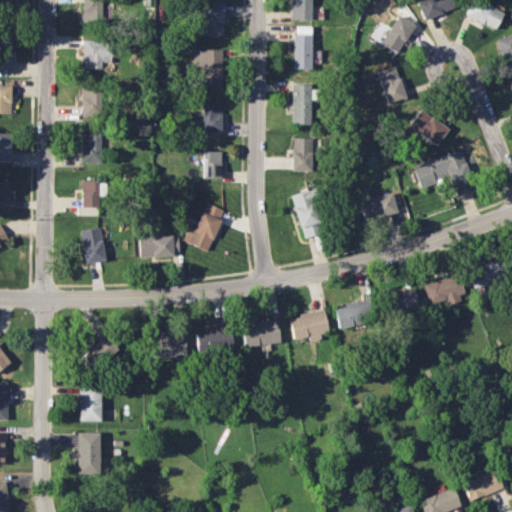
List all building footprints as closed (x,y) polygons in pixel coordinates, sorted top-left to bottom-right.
[(0,0),(0,13),(11,13),(10,0),(0,0)] [(100,21),(100,0),(81,0),(81,20),(100,21)] [(290,0),(290,19),(309,19),(309,0),(290,0)] [(453,8),(450,0),(415,0),(421,17),(453,8)] [(470,0),(464,15),(493,29),(502,12),(477,0),(470,0)] [(201,35),(221,36),(222,3),(202,2),(201,35)] [(413,24),(397,14),(380,42),(395,52),(413,24)] [(292,68),(309,69),(310,26),(293,26),(292,68)] [(511,71),(511,33),(494,39),(506,73),(511,71)] [(10,36),(0,36),(0,70),(11,70),(10,36)] [(80,68),(105,68),(106,40),(81,39),(80,68)] [(220,89),(221,49),(192,49),(192,66),(200,66),(200,88),(220,89)] [(402,99),(396,67),(377,70),(384,102),(402,99)] [(289,124),(309,124),(310,84),(290,83),(289,124)] [(0,112),(8,112),(9,85),(0,84),(0,112)] [(80,116),(100,115),(99,87),(79,88),(80,116)] [(220,104),(201,103),(201,131),(220,132),(220,104)] [(436,143),(446,126),(418,110),(408,127),(436,143)] [(0,160),(9,161),(9,132),(0,131),(0,160)] [(98,133),(79,134),(79,162),(99,162),(98,133)] [(290,170),(309,171),(309,138),(291,137),(290,170)] [(411,165),(418,187),(448,177),(453,194),(472,188),(459,149),(411,165)] [(202,151),(201,178),(218,178),(219,151),(202,151)] [(79,215),(97,214),(96,179),(78,180),(79,215)] [(0,208),(8,208),(9,180),(0,180),(0,208)] [(301,238),(322,232),(310,189),(290,195),(301,238)] [(360,198),(362,218),(394,214),(392,194),(360,198)] [(222,209),(203,202),(194,228),(187,226),(181,241),(207,250),(222,209)] [(80,229),(82,262),(102,261),(99,228),(80,229)] [(137,237),(138,256),(177,255),(177,235),(137,237)] [(499,280),(494,261),(467,268),(472,287),(499,280)] [(443,299),(444,302),(463,297),(456,274),(421,284),(427,304),(443,299)] [(416,308),(413,289),(388,293),(392,312),(416,308)] [(336,327),(368,323),(365,301),(333,305),(336,327)] [(291,339),(306,336),(306,337),(326,333),(322,310),(287,316),(291,339)] [(242,345),(277,342),(276,320),(241,323),(242,345)] [(194,330),(196,352),(231,349),(229,327),(194,330)] [(149,333),(150,356),(184,354),(183,332),(149,333)] [(117,349),(103,334),(77,358),(91,373),(117,349)] [(98,421),(99,386),(77,386),(77,420),(98,421)] [(74,474),(96,474),(97,432),(75,431),(74,474)] [(511,456),(503,459),(509,478),(511,477),(511,456)] [(500,487),(492,469),(461,483),(469,500),(500,487)] [(443,511),(459,506),(451,486),(417,500),(421,511),(443,511)] [(387,511),(411,511),(407,503),(387,511)]
